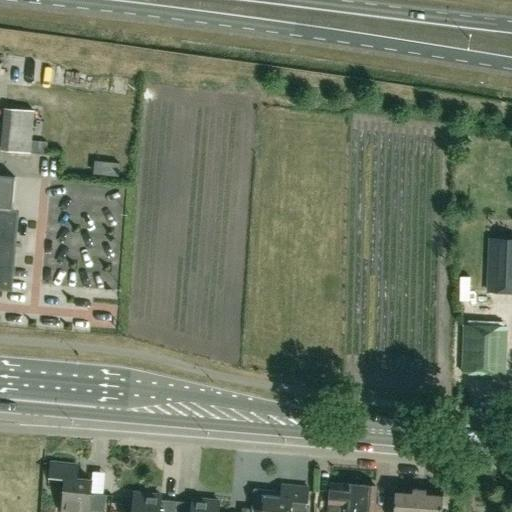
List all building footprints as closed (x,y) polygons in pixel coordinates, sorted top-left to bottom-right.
[(32,140),(35,110),(4,108),(0,150),(31,153),(32,140)] [(0,282),(6,283),(16,176),(0,174),(0,282)] [(487,291),(511,292),(511,238),(490,238),(487,291)] [(480,326),(481,306),(469,306),(468,326),(465,326),(464,362),(498,363),(500,327),(480,326)] [(105,511),(107,494),(91,492),(92,481),(76,479),(77,465),(51,462),(49,477),(65,478),(62,511),(64,511),(88,511),(89,511),(103,511),(105,511)] [(106,491),(109,469),(96,468),(93,489),(106,491)] [(182,497),(191,498),(193,479),(183,479),(182,497)] [(330,503),(328,511),(373,511),(375,486),(345,484),(345,485),(331,484),(330,503)] [(306,511),(309,488),(282,486),(280,504),(264,502),(263,511),(253,510),(252,511),(306,511)] [(417,511),(420,490),(396,488),(394,511),(417,511)] [(420,490),(417,511),(441,511),(443,492),(420,490)] [(174,511),(176,502),(160,500),(161,495),(134,492),(132,511),(174,511)] [(176,502),(174,511),(218,511),(219,501),(193,498),(192,503),(176,502)]
